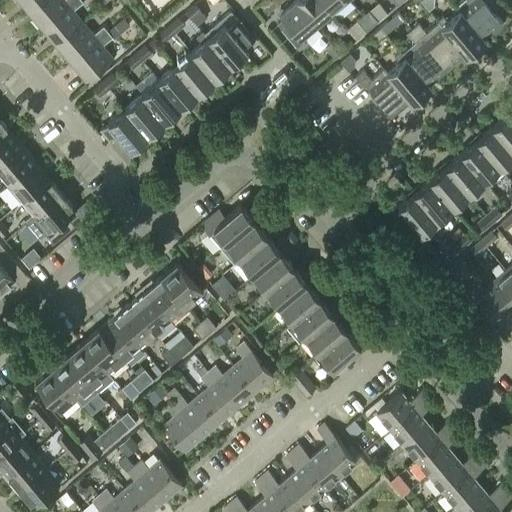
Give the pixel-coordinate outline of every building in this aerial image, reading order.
[(17,0),(26,10),(37,0),(17,0)] [(37,0),(26,10),(40,27),(73,0),(37,0)] [(81,0),(73,0),(40,27),(55,45),(83,22),(73,10),(83,1),(81,0)] [(284,18),(277,23),(298,48),(305,42),(303,38),(318,26),(295,0),(293,0),(279,12),(284,18)] [(322,0),(295,0),(318,26),(333,13),(322,0)] [(322,0),(333,13),(348,0),(322,0)] [(463,0),(456,6),(459,10),(483,39),(484,38),(502,23),(483,0),(463,0)] [(194,3),(185,11),(197,25),(206,18),(194,3)] [(368,10),(362,15),(371,26),(377,21),(368,10)] [(442,15),(437,19),(438,21),(441,25),(465,54),(466,56),(485,40),(484,38),(483,39),(459,10),(447,20),(442,15)] [(230,11),(203,33),(230,64),(247,50),(245,47),(254,39),(230,11)] [(398,11),(369,36),(374,43),(404,18),(398,11)] [(362,15),(356,20),(365,31),(371,26),(362,15)] [(178,17),(169,25),(175,32),(184,24),(178,17)] [(123,18),(114,26),(120,33),(129,25),(123,18)] [(417,23),(412,28),(447,69),(465,54),(441,25),(438,21),(425,32),(417,23)] [(83,22),(55,45),(70,62),(107,31),(103,25),(93,34),(83,22)] [(169,25),(159,33),(165,40),(175,32),(169,25)] [(414,42),(401,53),(404,56),(428,85),(429,84),(447,69),(412,28),(406,33),(414,42)] [(107,31),(70,62),(85,80),(113,57),(102,45),(112,36),(107,31)] [(201,42),(190,51),(214,78),(218,82),(228,74),(224,70),(230,64),(203,33),(202,32),(196,37),(201,42)] [(336,36),(330,41),(340,53),(346,47),(336,36)] [(330,41),(324,46),(334,58),(340,53),(330,41)] [(145,45),(136,53),(142,60),(151,52),(145,45)] [(190,51),(174,65),(197,92),(214,78),(190,51)] [(136,53),(126,60),(132,67),(142,60),(136,53)] [(354,58),(349,53),(339,61),(344,66),(347,71),(353,66),(354,58)] [(404,56),(387,71),(386,72),(410,100),(410,101),(411,103),(430,86),(429,84),(428,85),(404,56)] [(174,65),(157,79),(181,106),(197,92),(174,65)] [(363,69),(354,76),(363,86),(365,85),(391,116),(410,101),(410,100),(386,72),(387,71),(383,67),(370,79),(363,69)] [(112,73),(103,80),(109,88),(118,80),(112,73)] [(157,79),(141,93),(164,120),(181,106),(157,79)] [(103,80),(93,88),(99,95),(109,88),(103,80)] [(141,93),(124,107),(148,134),(164,120),(141,93)] [(124,107),(99,128),(108,139),(116,132),(130,149),(148,134),(124,107)] [(511,117),(507,112),(491,126),(511,150),(511,117)] [(0,119),(0,137),(9,130),(0,119)] [(511,150),(491,126),(475,139),(499,167),(511,155),(511,150)] [(9,130),(0,137),(0,163),(22,145),(9,130)] [(475,139),(460,152),(483,180),(499,167),(475,139)] [(22,145),(0,163),(0,174),(8,184),(35,161),(22,145)] [(460,152),(444,166),(468,193),(483,180),(460,152)] [(35,161),(8,184),(21,200),(48,176),(35,161)] [(444,166),(429,179),(452,206),(468,193),(444,166)] [(48,176),(21,200),(34,215),(61,192),(48,176)] [(429,179),(413,192),(436,219),(452,206),(429,179)] [(61,192),(34,215),(26,222),(39,238),(44,234),(52,243),(73,225),(66,216),(75,208),(61,192)] [(413,192),(397,206),(420,233),(436,219),(413,192)] [(263,200),(254,208),(260,215),(269,207),(263,200)] [(218,208),(200,223),(221,248),(226,243),(254,220),(240,203),(225,216),(218,208)] [(269,207),(260,215),(266,222),(275,214),(269,207)] [(495,207),(486,214),(492,221),(501,214),(495,207)] [(511,214),(511,213),(500,222),(506,228),(511,222),(511,214)] [(486,214),(477,222),(482,229),(492,221),(486,214)] [(254,220),(226,243),(239,258),(267,235),(254,220)] [(491,230),(480,239),(485,245),(496,236),(491,230)] [(289,231),(280,239),(286,246),(295,238),(289,231)] [(464,233),(455,241),(460,248),(470,240),(464,233)] [(267,235),(239,258),(253,274),(280,251),(267,235)] [(295,238),(286,246),(292,253),(301,245),(295,238)] [(480,239),(469,248),(474,255),(485,245),(480,239)] [(455,241),(445,249),(451,256),(460,248),(455,241)] [(0,290),(14,279),(6,270),(15,263),(0,244),(0,290)] [(280,251),(253,274),(266,289),(293,266),(280,251)] [(459,257),(448,266),(460,281),(471,272),(459,257)] [(177,261),(160,275),(186,306),(202,292),(177,261)] [(316,262),(307,270),(312,277),(321,269),(316,262)] [(293,266),(266,289),(279,305),(306,282),(293,266)] [(321,269),(312,277),(318,284),(327,276),(321,269)] [(511,277),(505,269),(489,282),(511,308),(511,307),(511,277)] [(160,275),(145,288),(170,319),(186,306),(160,275)] [(306,282),(279,305),(292,321),(319,297),(306,282)] [(489,282),(473,296),(495,322),(511,308),(489,282)] [(145,288),(129,301),(155,332),(170,319),(145,288)] [(342,294),(333,301),(339,308),(348,300),(342,294)] [(319,297),(292,321),(286,326),(299,342),(305,336),(333,313),(319,297)] [(348,300),(339,308),(345,315),(353,307),(348,300)] [(129,301),(113,315),(139,345),(155,332),(129,301)] [(333,313),(305,336),(319,352),(346,329),(333,313)] [(113,315),(98,328),(123,358),(139,345),(113,315)] [(206,316),(199,322),(208,332),(215,326),(206,316)] [(199,322),(193,327),(201,338),(208,332),(199,322)] [(98,328),(82,341),(108,372),(108,371),(123,358),(98,328)] [(230,335),(224,328),(212,338),(217,345),(230,335)] [(346,329),(319,352),(337,374),(347,366),(342,360),(360,345),(346,329)] [(242,356),(232,364),(254,390),(272,375),(243,340),(235,347),(242,356)] [(82,341),(66,354),(98,391),(113,378),(108,371),(108,372),(82,341)] [(175,342),(168,348),(177,358),(184,352),(175,342)] [(168,348),(161,354),(170,364),(177,358),(168,348)] [(66,354),(51,367),(76,398),(82,404),(98,391),(66,354)] [(209,358),(203,363),(204,365),(203,366),(236,405),(254,390),(232,364),(222,373),(209,358)] [(203,366),(196,372),(207,385),(197,394),(219,419),(236,405),(203,366)] [(51,367),(35,381),(61,411),(76,398),(51,367)] [(144,368),(137,374),(146,385),(153,379),(144,368)] [(298,368),(289,376),(305,394),(314,386),(298,368)] [(137,374),(130,380),(139,391),(146,385),(137,374)] [(16,379),(10,384),(19,396),(25,390),(16,379)] [(166,393),(159,384),(145,395),(152,404),(166,393)] [(421,388),(411,396),(417,402),(426,394),(421,388)] [(400,390),(376,410),(389,426),(413,405),(400,390)] [(180,394),(172,400),(202,434),(219,419),(197,394),(187,402),(180,394)] [(426,394),(417,402),(423,409),(432,401),(426,394)] [(172,415),(161,424),(183,450),(202,434),(172,400),(165,406),(172,415)] [(36,403),(30,409),(39,419),(45,414),(36,403)] [(413,405),(389,426),(402,441),(426,421),(413,405)] [(127,411),(119,417),(128,428),(136,421),(127,411)] [(45,414),(39,419),(48,430),(54,425),(45,414)] [(5,421),(0,426),(0,452),(18,437),(27,430),(13,415),(5,421)] [(447,419),(437,426),(443,433),(452,425),(447,419)] [(324,421),(316,428),(324,437),(331,431),(324,421)] [(426,421),(402,441),(415,456),(439,436),(426,421)] [(110,425),(104,430),(113,441),(119,435),(110,425)] [(452,425),(443,433),(449,440),(458,432),(452,425)] [(87,434),(78,442),(92,458),(113,441),(104,430),(92,440),(87,434)] [(334,434),(318,448),(339,473),(355,459),(334,434)] [(63,435),(57,440),(65,451),(72,446),(63,435)] [(439,436),(415,456),(428,472),(452,452),(439,436)] [(18,437),(0,452),(0,467),(6,474),(32,453),(18,437)] [(298,442),(291,449),(299,458),(306,452),(298,442)] [(72,446),(65,451),(74,462),(81,456),(72,446)] [(318,448),(302,461),(323,486),(339,473),(318,448)] [(291,449),(284,454),(292,464),(299,458),(291,449)] [(473,449),(463,457),(469,464),(479,456),(473,449)] [(452,452),(428,472),(442,488),(465,468),(452,452)] [(32,453),(6,474),(19,490),(45,468),(32,453)] [(134,465),(126,456),(118,462),(126,471),(134,465)] [(479,456),(469,464),(475,471),(485,464),(479,456)] [(141,459),(134,465),(163,500),(181,484),(158,458),(148,467),(141,459)] [(302,461),(287,474),(308,499),(323,486),(302,461)] [(133,480),(123,488),(143,511),(148,511),(163,500),(134,465),(126,471),(133,480)] [(45,468),(19,490),(33,507),(59,485),(45,468)] [(465,468),(442,488),(455,504),(479,484),(465,468)] [(267,469),(260,475),(268,484),(275,478),(267,469)] [(287,474),(271,488),(291,511),(292,511),(308,499),(287,474)] [(260,475),(253,481),(261,490),(268,484),(260,475)] [(499,481),(490,489),(496,496),(505,488),(499,481)] [(479,484),(455,504),(461,511),(476,511),(492,499),(479,484)] [(106,488),(99,495),(113,511),(143,511),(123,488),(113,497),(106,488)] [(291,511),(271,488),(256,501),(265,511),(291,511)] [(505,488),(496,496),(502,503),(511,495),(505,488)] [(98,509),(94,511),(113,511),(99,495),(91,501),(98,509)] [(236,495),(229,501),(237,510),(244,505),(236,495)] [(503,511),(492,499),(476,511),(503,511)] [(229,501),(222,507),(226,511),(234,511),(237,510),(229,501)] [(265,511),(256,501),(242,511),(265,511)]
